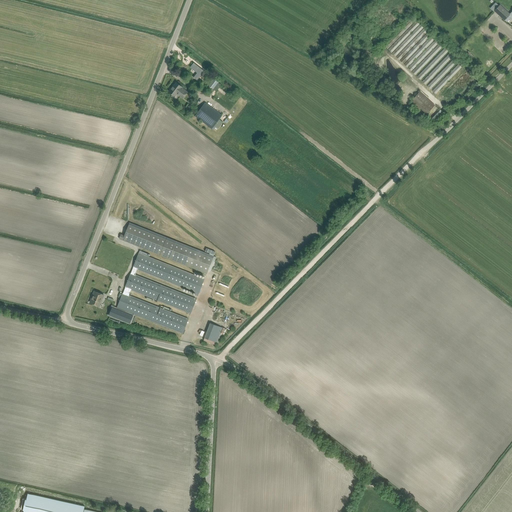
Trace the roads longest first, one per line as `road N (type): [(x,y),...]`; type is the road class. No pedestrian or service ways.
road 1 (unclassified): [(64,321),(189,0)]
road 2 (unclassified): [(411,511),(213,359)]
road 3 (track): [(373,200),(213,359)]
road 4 (unclassified): [(213,359),(64,321)]
road 5 (unclassified): [(206,511),(213,359)]
road 6 (unclassified): [(424,150),(511,64)]
